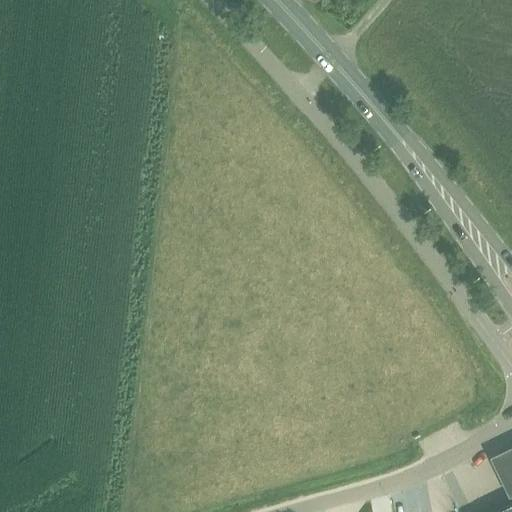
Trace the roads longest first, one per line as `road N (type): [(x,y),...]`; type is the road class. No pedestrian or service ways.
road 1 (unclassified): [(511,366),(313,112),(209,0)]
road 2 (primary): [(380,116),(511,309)]
road 3 (unclassified): [(306,511),(437,466),(511,420)]
road 4 (primary): [(511,264),(406,135),(380,116)]
road 5 (primary): [(380,116),(274,0)]
